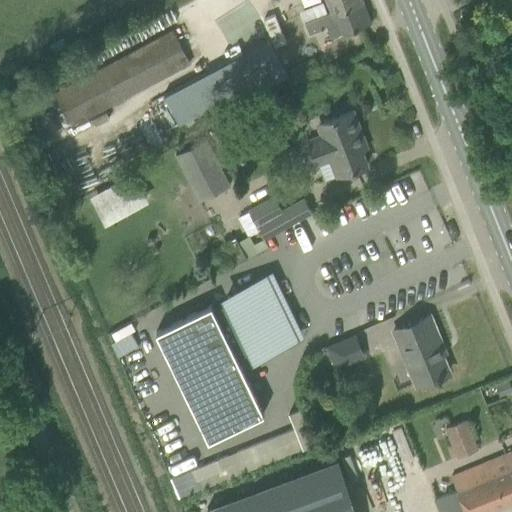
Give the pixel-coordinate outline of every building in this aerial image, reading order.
[(370,22),(361,0),(324,0),(330,13),(312,20),(316,31),(326,27),(330,38),(342,33),(370,22)] [(173,30),(53,93),(63,112),(57,115),(64,128),(71,125),(72,127),(191,64),(173,30)] [(242,53),(163,95),(179,124),(257,82),(242,53)] [(313,59),(291,70),(296,81),(319,70),(313,59)] [(352,110),(315,124),(319,134),(308,138),(316,160),(327,155),(327,154),(334,151),(342,173),(348,171),(366,164),(361,149),(362,148),(359,140),(363,139),(352,110)] [(175,155),(198,202),(230,186),(207,139),(175,155)] [(108,222),(153,201),(139,170),(94,191),(108,222)] [(263,237),(293,221),(311,211),(304,199),(281,211),(273,197),(248,210),(263,237)] [(235,237),(224,243),(236,264),(247,258),(238,242),(235,237)] [(304,335),(272,270),(220,295),(225,305),(214,310),(212,303),(156,330),(208,438),(262,412),(235,357),(248,351),(252,360),(304,335)] [(393,329),(399,345),(403,344),(410,360),(406,361),(415,384),(437,375),(438,379),(441,378),(440,375),(448,372),(437,343),(440,342),(429,314),(393,329)] [(511,390),(508,380),(495,385),(499,396),(511,391),(511,390)] [(296,430),(172,472),(179,492),(321,444),(308,405),(290,411),(296,430)] [(444,427),(456,457),(477,449),(465,419),(444,427)] [(511,450),(451,476),(456,489),(433,499),(438,511),(484,511),(511,501),(511,450)] [(358,511),(338,459),(281,480),(292,511),(358,511)]
